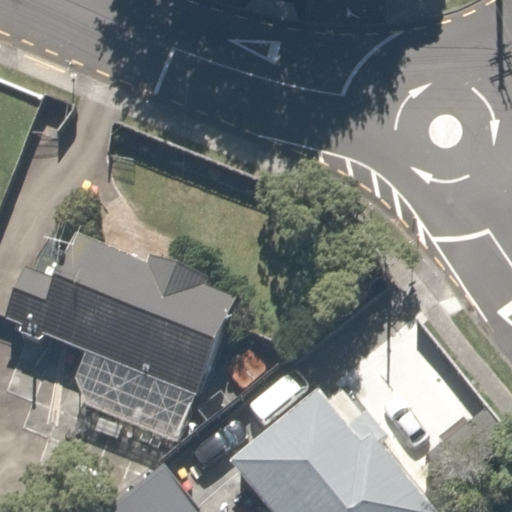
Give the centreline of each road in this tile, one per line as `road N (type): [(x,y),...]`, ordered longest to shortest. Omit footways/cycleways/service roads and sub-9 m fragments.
road 1 (residential): [(60,0),(240,71),(397,109)]
road 2 (residential): [(463,183),(427,183),(412,174),(393,144),(397,109)]
